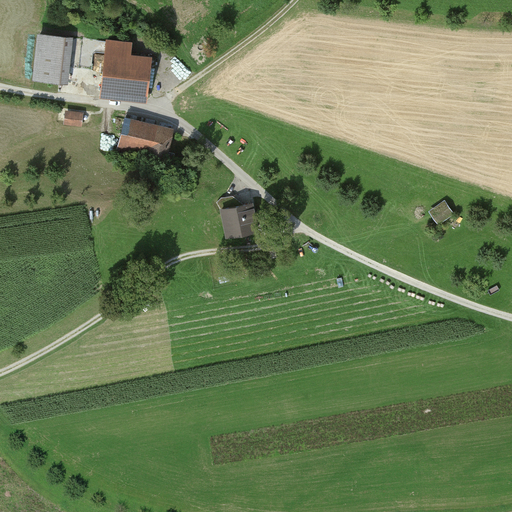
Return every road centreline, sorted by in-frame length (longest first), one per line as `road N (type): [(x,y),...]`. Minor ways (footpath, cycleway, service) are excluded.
road 1 (track): [(0,374),(122,302),(172,262),(279,242),(295,223)]
road 2 (track): [(295,223),(160,112),(0,86)]
road 3 (track): [(295,223),(451,298),(511,318)]
road 4 (track): [(160,112),(296,0)]
